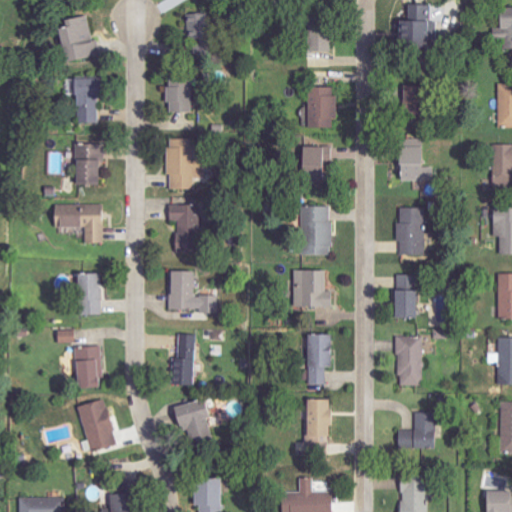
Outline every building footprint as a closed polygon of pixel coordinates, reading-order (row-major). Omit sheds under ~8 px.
[(435,6),(398,6),(398,50),(421,50),(421,42),(435,42),(435,6)] [(506,49),(511,49),(511,8),(497,9),(498,42),(505,42),(506,49)] [(186,17),(189,38),(208,35),(205,14),(186,17)] [(104,57),(96,17),(69,22),(76,62),(104,57)] [(328,52),(329,33),(306,33),(305,52),(328,52)] [(511,128),(511,74),(504,74),(504,83),(500,83),(499,128),(511,128)] [(201,113),(202,77),(176,76),(175,102),(178,103),(178,112),(201,113)] [(85,123),(104,123),(105,95),(113,95),(114,78),(84,78),(83,96),(85,96),(85,123)] [(403,106),(414,107),(414,86),(403,86),(403,106)] [(334,87),(307,88),(308,128),(335,128),(334,87)] [(173,189),(200,189),(201,139),(174,139),(173,189)] [(85,184),(110,185),(110,144),(81,144),(81,163),(85,164),(85,184)] [(511,144),(495,145),(496,182),(511,181),(511,144)] [(299,147),(300,181),(333,180),(332,147),(299,147)] [(422,148),(399,147),(397,181),(438,182),(438,168),(422,167),(422,148)] [(183,253),(209,252),(209,204),(175,205),(175,221),(183,220),(183,253)] [(110,243),(111,226),(115,226),(115,215),(108,215),(108,206),(63,206),(63,227),(91,228),(91,243),(110,243)] [(332,206),(302,206),(302,256),(332,256),(332,206)] [(401,255),(426,255),(426,208),(398,208),(398,242),(401,242),(401,255)] [(494,237),(500,237),(500,255),(511,255),(511,208),(494,208),(494,237)] [(175,311),(224,311),(224,295),(204,295),(204,271),(175,271),(175,311)] [(334,291),(326,291),(326,271),(295,271),(296,308),(334,308),(334,291)] [(107,314),(108,274),(88,273),(87,314),(107,314)] [(511,274),(499,274),(500,320),(511,319),(511,274)] [(393,291),(393,319),(414,319),(414,275),(397,275),(397,290),(393,291)] [(81,330),(62,331),(62,344),(82,343),(81,330)] [(203,385),(204,335),(182,334),(182,371),(185,371),(184,385),(203,385)] [(329,336),(306,335),(305,384),(328,384),(329,336)] [(399,386),(425,386),(424,336),(398,337),(399,386)] [(511,385),(511,337),(500,338),(500,385),(511,385)] [(109,388),(108,346),(81,347),(82,365),(86,365),(87,389),(109,388)] [(186,429),(198,427),(201,439),(216,436),(213,420),(220,418),(216,399),(181,407),(186,429)] [(84,407),(97,454),(125,446),(112,400),(84,407)] [(330,400),(307,400),(306,452),(318,453),(317,458),(329,458),(330,400)] [(511,402),(502,403),(503,454),(511,453),(511,402)] [(433,414),(416,414),(416,431),(399,431),(399,450),(433,450),(433,414)] [(426,511),(426,476),(400,476),(399,511),(426,511)] [(230,511),(231,479),(206,478),(205,511),(230,511)] [(299,511),(331,511),(332,492),(313,492),(313,479),(300,479),(299,511)] [(484,511),(511,511),(511,492),(484,493),(484,511)] [(146,511),(146,494),(119,495),(119,511),(146,511)] [(69,511),(70,498),(25,498),(25,511),(69,511)]
